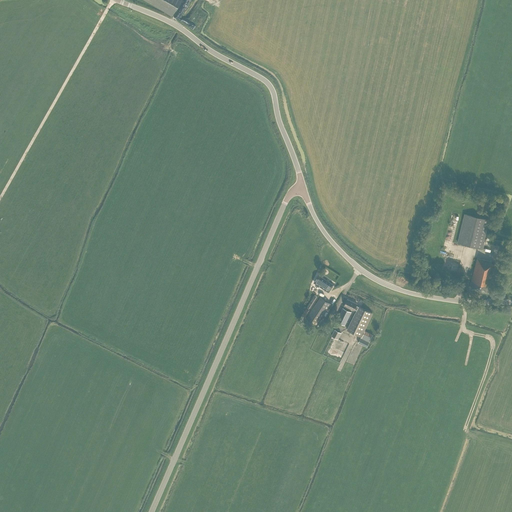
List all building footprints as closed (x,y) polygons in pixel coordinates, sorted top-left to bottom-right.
[(144,0),(171,15),(179,0),(144,0)] [(485,244),(503,249),(505,242),(487,238),(486,240),(484,239),(489,220),(465,214),(458,243),(482,249),(483,244),(485,244)] [(490,283),(491,283),(496,264),(491,262),(491,261),(477,258),(470,288),(474,289),(474,290),(483,292),(484,291),(489,293),(490,287),(489,287),(490,283)] [(313,283),(328,292),(333,285),(318,275),(313,283)] [(301,316),(304,318),(307,312),(317,296),(314,294),(304,310),(301,316)] [(307,318),(317,325),(330,304),(320,297),(307,318)] [(357,310),(356,313),(355,313),(347,330),(357,334),(357,333),(361,335),(358,343),(366,347),(372,334),(364,331),(373,313),(356,305),(357,303),(347,299),(344,305),(354,310),(354,309),(357,310)] [(336,321),(345,325),(351,312),(343,308),(336,321)] [(341,333),(334,329),(334,330),(332,335),(331,336),(338,339),(341,333)]
